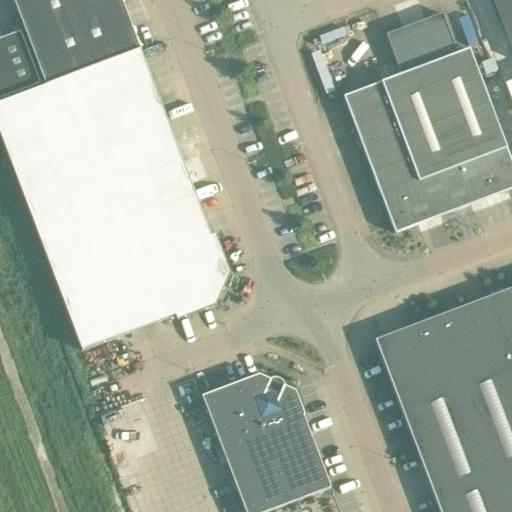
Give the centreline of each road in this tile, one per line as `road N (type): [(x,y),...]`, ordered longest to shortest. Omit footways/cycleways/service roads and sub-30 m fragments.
road 1 (unclassified): [(170,0),(292,318)]
road 2 (unclassified): [(370,289),(260,0)]
road 3 (unclassified): [(319,308),(394,511)]
road 4 (track): [(0,345),(61,511)]
road 5 (unclassified): [(143,374),(292,318)]
road 6 (unclassified): [(370,289),(511,236)]
